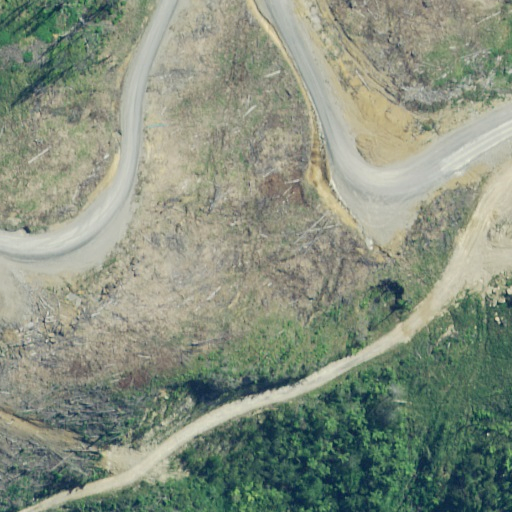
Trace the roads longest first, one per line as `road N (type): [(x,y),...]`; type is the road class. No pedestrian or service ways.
road 1 (track): [(36,511),(440,312),(475,246)]
road 2 (track): [(0,192),(29,195),(101,164),(185,0)]
road 3 (track): [(511,102),(471,113),(393,113),(334,0)]
